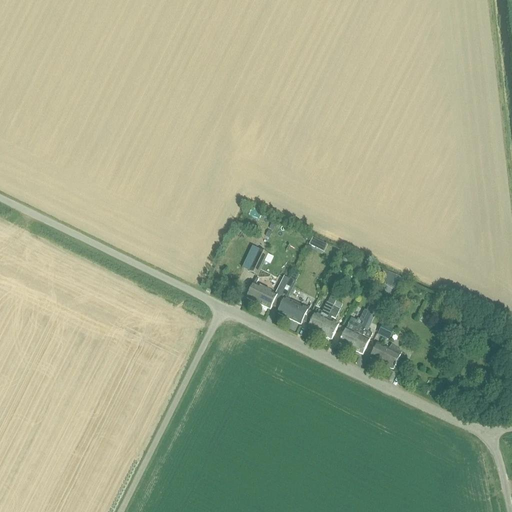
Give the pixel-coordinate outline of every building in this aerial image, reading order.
[(326,246),(319,242),(315,249),(322,253),(326,246)] [(258,276),(266,261),(269,255),(259,250),(249,272),(258,276)] [(360,259),(354,270),(359,273),(365,262),(360,259)] [(382,269),(379,277),(385,280),(389,273),(382,269)] [(289,281),(276,309),(279,311),(277,314),(289,320),(296,305),(287,301),(289,295),(299,275),(293,273),(289,281)] [(405,280),(389,273),(385,280),(384,283),(399,291),(405,280)] [(265,290),(258,305),(270,310),(272,307),(276,309),(289,281),(284,278),(275,295),(265,290)] [(246,299),(258,305),(265,290),(256,286),(258,280),(256,279),(246,299)] [(334,307),(320,335),(332,341),(339,326),(337,325),(330,322),(332,318),(335,319),(340,310),(342,305),(336,302),(334,307)] [(320,335),(334,307),(327,303),(322,313),(317,310),(315,315),(311,313),(305,325),(309,327),(308,329),(320,335)] [(302,324),(305,325),(311,313),(308,311),(306,310),(296,305),(289,320),(301,326),(302,324)] [(371,308),(351,350),(363,356),(372,336),(373,334),(368,332),(377,311),(376,311),(376,309),(372,307),(371,309),(371,308)] [(339,344),(351,350),(371,308),(370,308),(364,322),(358,319),(357,321),(351,319),(339,344)] [(377,335),(389,341),(395,330),(383,324),(377,335)] [(370,359),(382,365),(389,350),(379,346),(377,345),(370,359)] [(392,346),(389,350),(382,365),(393,371),(402,353),(392,346)] [(452,376),(449,383),(455,386),(458,379),(452,376)] [(429,392),(426,397),(434,401),(436,396),(429,392)]
